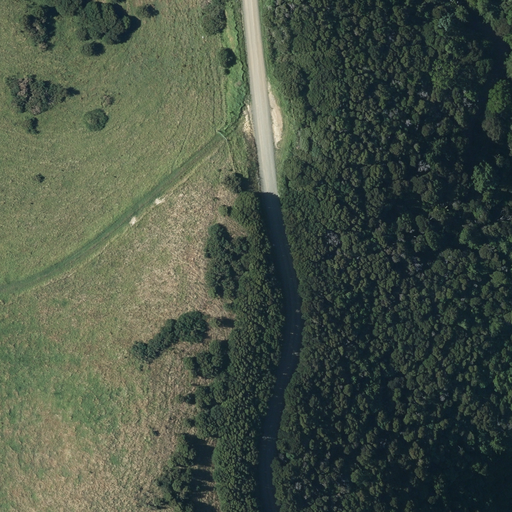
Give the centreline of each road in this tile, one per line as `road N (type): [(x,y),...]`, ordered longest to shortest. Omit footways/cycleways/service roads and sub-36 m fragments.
road 1 (unclassified): [(254,0),(267,172),(297,330),(270,453),(276,511)]
road 2 (track): [(262,105),(88,245),(0,291)]
